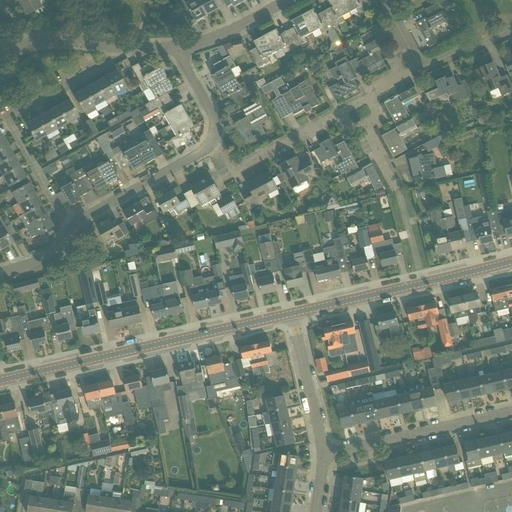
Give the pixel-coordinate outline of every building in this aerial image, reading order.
[(27,0),(20,4),(25,15),(41,7),(37,0),(27,0)] [(177,0),(189,21),(195,18),(196,21),(207,15),(198,0),(194,0),(191,2),(190,0),(177,0)] [(198,0),(207,15),(218,9),(214,1),(215,0),(198,0)] [(324,11),(333,28),(345,22),(342,17),(349,13),(342,0),(331,0),(328,1),(332,7),(324,11)] [(357,9),(359,14),(371,7),(366,0),(342,0),(349,13),(357,9)] [(422,20),(416,23),(417,26),(429,48),(438,43),(433,34),(431,30),(448,21),(442,10),(441,11),(437,3),(433,5),(425,10),(428,16),(425,18),(427,21),(423,23),(422,20)] [(314,9),(302,15),(312,33),(319,29),(322,34),(328,31),(329,33),(328,36),(332,43),(339,39),(333,28),(324,11),(317,15),(314,9)] [(287,32),(296,48),(307,41),(305,37),(312,33),(302,15),(291,22),(294,28),(287,32)] [(282,49),(284,54),(296,48),(287,32),(280,35),(276,29),(265,36),(274,53),(282,49)] [(362,71),(365,77),(386,66),(378,51),(386,47),(379,35),(377,37),(373,30),(361,37),(364,44),(363,44),(370,56),(357,63),(362,71)] [(249,52),(258,68),(269,62),(267,57),(274,53),(265,36),(253,42),(257,48),(249,52)] [(342,45),(333,50),(336,56),(339,54),(345,51),(342,47),(342,45)] [(217,47),(223,57),(227,55),(222,46),(217,47)] [(212,76),(218,87),(236,77),(231,70),(236,68),(230,56),(213,65),(217,73),(212,76)] [(328,89),(336,102),(359,89),(354,79),(357,78),(355,75),(362,71),(357,63),(355,59),(348,62),(346,57),(334,63),(336,67),(329,71),(333,78),(337,80),(342,77),(346,84),(343,86),(337,84),(328,89)] [(122,67),(129,64),(127,59),(120,62),(122,67)] [(145,81),(149,88),(166,79),(159,67),(154,70),(149,63),(140,68),(137,63),(130,67),(135,76),(140,84),(145,81)] [(499,88),(503,96),(511,91),(511,90),(510,86),(506,76),(500,79),(493,63),(474,72),(478,83),(485,80),(490,92),(499,88)] [(116,71),(105,77),(115,95),(126,89),(116,71)] [(105,77),(94,83),(104,101),(105,101),(107,105),(117,99),(115,95),(105,77)] [(236,77),(218,87),(224,99),(230,95),(234,103),(243,98),(251,94),(260,89),(256,83),(256,82),(247,87),(244,82),(240,85),(236,77)] [(277,110),(282,119),(292,113),(294,116),(304,110),(306,114),(312,110),(311,109),(320,104),(315,96),(313,93),(314,92),(312,87),(310,87),(309,86),(306,81),(298,85),(298,86),(281,96),(277,88),(284,84),(281,77),(267,85),(261,88),(265,95),(273,90),(277,97),(275,98),(276,99),(272,101),(277,110)] [(450,95),(454,103),(469,97),(463,84),(457,87),(453,77),(445,81),(444,78),(435,82),(439,89),(426,94),(429,101),(440,97),(440,98),(441,100),(443,101),(444,101),(446,101),(447,100),(448,99),(449,98),(449,96),(450,95)] [(172,90),(166,79),(149,88),(155,100),(149,103),(145,105),(147,109),(149,113),(157,108),(171,100),(167,93),(172,90)] [(94,83),(84,89),(94,107),(99,104),(104,101),(94,83)] [(384,104),(396,125),(410,117),(403,105),(420,96),(413,85),(397,93),(399,96),(384,104)] [(84,113),(86,116),(96,111),(95,109),(94,107),(84,89),(73,95),(83,113),(84,113)] [(57,107),(67,124),(78,118),(68,100),(57,107)] [(170,125),(187,116),(180,104),(175,108),(171,100),(157,108),(159,113),(161,116),(163,114),(164,114),(170,125)] [(242,133),(247,141),(255,137),(256,139),(265,134),(259,123),(268,118),(259,101),(243,110),(247,117),(239,122),(241,126),(237,128),(241,134),(242,133)] [(47,112),(59,134),(57,130),(67,124),(57,107),(47,112)] [(144,121),(159,113),(157,108),(149,113),(142,117),(144,121)] [(131,116),(132,119),(139,115),(140,114),(137,109),(130,114),(128,111),(125,112),(128,118),(131,116)] [(46,135),(48,139),(59,134),(47,112),(36,118),(46,136),(46,135)] [(125,112),(118,116),(121,122),(128,118),(125,112)] [(478,120),(481,128),(488,125),(482,113),(478,114),(480,119),(478,120)] [(139,115),(132,119),(136,126),(143,122),(139,115)] [(170,139),(175,149),(181,146),(180,144),(191,138),(187,131),(193,127),(187,116),(170,125),(175,137),(170,139)] [(382,136),(393,157),(408,150),(407,148),(406,148),(401,137),(417,128),(411,116),(410,117),(396,125),(395,125),(396,128),(382,136)] [(32,140),(35,146),(42,142),(40,139),(46,136),(36,118),(25,124),(34,139),(32,140)] [(107,123),(109,128),(117,123),(114,118),(107,123)] [(84,122),(93,137),(98,134),(90,119),(84,122)] [(134,147),(144,165),(155,158),(152,153),(159,148),(149,130),(141,134),(142,137),(145,141),(134,147)] [(424,144),(423,145),(428,153),(429,152),(443,145),(441,142),(442,142),(449,138),(446,132),(439,136),(425,144),(424,144)] [(87,133),(79,138),(82,143),(90,139),(87,133)] [(97,168),(106,185),(118,179),(115,173),(122,169),(114,156),(114,155),(103,135),(96,139),(97,141),(97,142),(106,160),(105,160),(106,163),(97,168)] [(347,167),(355,163),(344,142),(335,147),(330,139),(319,145),(321,148),(314,151),(321,163),(327,159),(328,161),(340,154),(347,167)] [(66,146),(68,151),(69,151),(79,145),(76,140),(68,144),(69,145),(66,146)] [(158,143),(161,148),(166,145),(163,140),(158,143)] [(129,165),(132,171),(144,165),(134,147),(131,143),(134,147),(123,153),(122,151),(114,155),(114,156),(122,169),(129,165)] [(0,149),(0,163),(13,156),(8,146),(0,149)] [(43,156),(47,163),(58,157),(52,146),(48,148),(49,154),(43,156)] [(58,150),(61,155),(69,151),(68,151),(66,146),(58,150)] [(84,146),(78,150),(81,156),(87,152),(84,146)] [(409,159),(415,184),(436,179),(452,175),(450,165),(437,168),(434,153),(423,156),(422,154),(418,157),(409,159)] [(0,163),(0,172),(2,176),(19,167),(13,156),(0,163)] [(72,167),(65,156),(59,159),(66,171),(72,168),(72,167)] [(295,192),(298,193),(308,188),(309,185),(306,180),(308,179),(306,175),(313,171),(308,161),(300,165),(296,158),(279,167),(282,173),(277,176),(281,183),(286,181),(291,189),(293,187),(295,192)] [(53,163),(42,169),(43,172),(45,176),(50,173),(50,175),(54,173),(54,172),(57,171),(53,163)] [(368,178),(375,191),(384,187),(373,165),(363,170),(362,167),(359,169),(355,163),(347,167),(343,169),(347,175),(346,176),(352,187),(368,178)] [(2,176),(8,187),(25,177),(19,167),(2,176)] [(72,168),(66,171),(65,172),(67,177),(70,183),(68,184),(59,189),(69,206),(81,200),(79,197),(78,194),(80,193),(81,196),(86,193),(85,190),(75,172),(72,168)] [(106,185),(97,168),(86,174),(82,168),(75,172),(85,190),(92,186),(95,192),(106,185)] [(243,195),(249,207),(256,204),(254,201),(268,194),(267,192),(276,187),(269,173),(247,185),(251,191),(243,195)] [(486,174),(478,176),(479,184),(488,182),(486,174)] [(217,203),(224,215),(237,208),(230,196),(223,200),(210,178),(191,188),(202,207),(215,199),(217,203)] [(11,193),(18,204),(35,195),(29,183),(11,193)] [(175,210),(177,214),(190,206),(183,194),(176,198),(173,191),(157,200),(164,213),(169,211),(170,213),(175,210)] [(18,204),(23,215),(41,205),(35,195),(18,204)] [(454,201),(458,222),(467,220),(462,199),(454,201)] [(124,211),(132,226),(143,219),(146,224),(158,218),(151,205),(143,210),(139,203),(124,211)] [(19,217),(25,228),(47,216),(41,205),(23,215),(19,217)] [(434,239),(437,255),(452,251),(443,210),(440,211),(430,213),(432,222),(437,221),(440,237),(434,239)] [(481,217),(467,221),(469,232),(471,242),(479,240),(480,245),(494,242),(492,233),(500,231),(498,221),(496,215),(495,210),(487,212),(489,220),(482,222),(481,217)] [(323,213),(325,223),(334,221),(332,211),(323,213)] [(497,214),(496,215),(498,221),(500,231),(500,234),(501,234),(506,233),(507,237),(511,236),(511,219),(511,220),(510,216),(509,216),(508,212),(497,214)] [(0,217),(5,225),(9,223),(5,215),(0,217)] [(305,217),(308,227),(316,225),(314,215),(305,217)] [(25,228),(31,238),(53,226),(47,216),(25,228)] [(160,220),(164,228),(169,225),(168,223),(165,217),(160,220)] [(453,217),(445,219),(452,251),(467,248),(465,239),(463,231),(460,232),(453,233),(452,229),(456,228),(454,217),(453,217)] [(113,236),(115,241),(124,236),(116,221),(111,224),(109,220),(97,226),(105,241),(113,236)] [(122,223),(118,226),(125,234),(129,232),(122,223)] [(0,248),(1,250),(11,244),(2,226),(1,227),(0,224),(0,248)] [(11,226),(6,228),(11,236),(15,233),(11,226)] [(367,227),(357,229),(358,232),(357,232),(361,249),(371,246),(367,227)] [(379,231),(369,234),(372,246),(374,258),(375,258),(381,257),(383,266),(398,263),(395,251),(394,245),(385,247),(384,242),(381,231),(379,231)] [(11,236),(16,246),(24,243),(18,232),(15,233),(11,236)] [(215,242),(217,249),(243,243),(240,232),(217,237),(214,238),(215,242)] [(352,261),(355,273),(369,270),(365,253),(357,255),(355,248),(350,249),(349,245),(350,245),(347,235),(341,236),(347,262),(352,261)] [(169,246),(169,248),(173,247),(172,244),(170,240),(170,239),(161,236),(159,243),(169,246)] [(347,262),(341,236),(341,238),(334,240),(335,246),(336,249),(332,250),(331,247),(323,249),(324,253),(325,261),(329,279),(341,276),(339,267),(339,264),(337,259),(345,257),(347,262)] [(278,241),(272,243),(275,254),(281,253),(278,241)] [(175,244),(176,253),(194,251),(193,242),(175,244)] [(258,280),(261,294),(277,291),(273,273),(279,272),(275,254),(272,243),(272,242),(259,245),(263,259),(264,258),(264,262),(266,269),(256,272),(258,280)] [(125,252),(126,258),(141,255),(136,244),(129,246),(130,250),(125,252)] [(174,248),(154,252),(156,263),(177,259),(176,254),(174,248)] [(303,251),(306,264),(313,262),(315,270),(316,272),(318,282),(329,279),(325,261),(315,263),(313,256),(312,249),(303,251)] [(285,270),(289,288),(304,285),(302,273),(308,272),(306,264),(303,251),(303,252),(293,254),(295,262),(291,263),(292,268),(285,270)] [(223,276),(220,264),(212,266),(215,278),(216,278),(223,276)] [(90,268),(80,270),(88,305),(98,302),(90,268)] [(137,270),(129,272),(130,276),(129,276),(134,298),(143,296),(141,290),(138,274),(137,270)] [(184,286),(190,285),(195,284),(194,279),(192,270),(181,272),(184,286)] [(248,292),(254,291),(251,276),(245,278),(244,274),(230,278),(235,301),(250,297),(248,292)] [(206,293),(209,307),(222,304),(221,299),(227,298),(224,282),(217,283),(204,286),(206,293)] [(107,307),(112,329),(127,325),(122,303),(120,297),(107,300),(104,283),(95,285),(100,306),(108,304),(108,306),(107,307)] [(195,310),(209,307),(206,293),(204,286),(204,284),(190,287),(192,296),(195,310)] [(162,286),(141,290),(143,296),(144,302),(150,301),(154,319),(169,316),(164,297),(162,286)] [(490,291),(495,312),(510,308),(505,287),(490,291)] [(5,290),(7,297),(14,295),(12,288),(5,290)] [(179,294),(164,297),(169,316),(183,312),(181,300),(180,300),(179,294)] [(463,297),(468,316),(481,313),(479,307),(480,307),(477,294),(463,297)] [(42,297),(46,315),(56,313),(54,305),(55,305),(53,295),(51,296),(51,295),(42,297)] [(453,313),(455,319),(468,316),(463,297),(449,300),(452,313),(453,313)] [(122,303),(127,325),(142,322),(137,300),(133,300),(122,303)] [(436,303),(422,307),(427,328),(438,325),(443,348),(452,346),(450,338),(448,326),(445,317),(440,318),(439,313),(436,303)] [(17,309),(21,320),(28,319),(25,306),(18,308),(17,307),(17,309)] [(417,324),(418,330),(426,328),(422,307),(407,310),(409,321),(417,319),(418,323),(417,324)] [(8,332),(0,333),(0,341),(1,348),(7,347),(9,352),(22,349),(20,341),(25,340),(25,337),(21,320),(17,309),(14,310),(10,311),(14,330),(8,332)] [(81,321),(84,335),(100,331),(95,310),(89,311),(91,319),(81,321)] [(398,325),(395,313),(378,316),(379,322),(375,323),(377,335),(390,332),(391,338),(403,335),(401,324),(398,325)] [(73,314),(55,318),(57,328),(56,328),(57,332),(59,341),(72,338),(71,331),(76,330),(73,314)] [(30,335),(33,347),(47,344),(44,332),(50,331),(48,322),(47,318),(27,322),(30,335)] [(368,321),(360,323),(362,333),(366,349),(371,372),(372,372),(383,369),(379,354),(376,355),(374,347),(371,331),(368,321)] [(343,347),(346,354),(357,351),(353,334),(356,334),(353,322),(338,326),(343,347)] [(448,326),(450,338),(459,335),(457,323),(448,326)] [(331,357),(337,356),(345,354),(346,354),(343,347),(341,337),(338,326),(324,329),(325,335),(322,336),(323,341),(326,340),(329,339),(330,344),(327,344),(330,356),(331,357)] [(495,339),(496,343),(511,339),(511,328),(502,331),(502,329),(493,331),(495,337),(495,339)] [(495,337),(474,342),(474,344),(475,348),(496,343),(495,339),(495,337)] [(263,369),(264,374),(270,372),(267,358),(265,359),(264,354),(272,353),(270,342),(255,345),(260,367),(261,370),(263,369)] [(255,345),(240,349),(243,359),(233,361),(237,378),(246,376),(244,368),(251,367),(253,376),(261,375),(259,367),(260,367),(255,345)] [(497,348),(499,353),(510,351),(509,345),(497,348)] [(411,349),(414,362),(432,358),(429,347),(424,348),(423,349),(419,350),(417,347),(411,349)] [(486,351),(487,356),(499,353),(497,348),(486,351)] [(474,353),(475,359),(487,356),(486,351),(485,350),(474,353)] [(450,355),(451,360),(462,358),(461,352),(450,355)] [(434,368),(438,385),(444,384),(440,367),(452,365),(451,360),(450,355),(432,359),(434,368)] [(221,356),(206,360),(209,374),(211,386),(213,386),(227,383),(228,389),(228,390),(240,387),(230,364),(223,365),(221,356)] [(325,358),(315,360),(318,373),(328,371),(325,358)] [(183,386),(177,387),(179,397),(186,395),(186,393),(204,388),(203,382),(205,381),(203,373),(201,365),(195,366),(194,362),(187,364),(186,362),(179,364),(180,366),(178,366),(181,376),(183,386)] [(368,362),(356,365),(358,375),(370,372),(368,362)] [(503,372),(507,389),(511,388),(511,370),(509,371),(507,363),(501,364),(503,372)] [(348,368),(326,374),(328,382),(350,377),(348,368)] [(427,370),(431,387),(438,385),(434,368),(427,370)] [(152,376),(146,378),(147,386),(150,402),(152,402),(153,408),(166,405),(164,397),(163,397),(162,392),(161,385),(169,383),(170,383),(169,379),(167,369),(151,372),(152,376)] [(468,380),(472,397),(484,395),(478,372),(478,370),(472,371),(474,379),(468,380)] [(478,372),(484,395),(495,392),(491,375),(484,377),(483,371),(478,372)] [(380,375),(381,381),(393,378),(392,372),(380,375)] [(503,372),(491,375),(495,392),(507,389),(503,372)] [(134,390),(139,411),(152,408),(150,402),(147,386),(142,387),(139,375),(124,379),(127,392),(134,390)] [(370,384),(379,381),(381,381),(380,375),(368,378),(370,384)] [(444,386),(448,403),(460,400),(455,377),(455,376),(449,377),(450,384),(444,386)] [(455,377),(460,400),(472,397),(468,380),(462,382),(461,376),(455,377)] [(356,381),(358,386),(370,384),(368,378),(356,381)] [(103,381),(98,383),(98,384),(98,385),(101,398),(103,407),(105,417),(124,413),(122,403),(123,403),(120,393),(115,394),(114,391),(112,381),(104,383),(103,381)] [(345,384),(346,389),(358,386),(356,381),(345,384)] [(419,384),(425,408),(437,406),(433,388),(427,390),(425,383),(419,384)] [(409,394),(413,411),(425,408),(419,384),(407,387),(409,394)] [(98,385),(84,388),(89,410),(103,407),(101,398),(98,385)] [(216,398),(213,386),(211,386),(206,387),(209,399),(215,398),(216,398)] [(258,391),(261,397),(266,394),(264,388),(258,391)] [(396,390),(395,390),(397,397),(397,396),(401,414),(413,411),(409,394),(403,395),(402,388),(396,390)] [(57,425),(57,426),(78,421),(76,413),(78,413),(76,404),(74,405),(71,391),(56,394),(58,400),(52,401),(54,411),(53,411),(57,425)] [(218,394),(220,406),(229,404),(226,392),(218,394)] [(386,399),(390,416),(401,414),(397,396),(397,397),(391,398),(390,392),(384,393),(386,399)] [(372,393),(360,396),(361,399),(366,422),(378,419),(374,402),(372,393)] [(179,397),(186,438),(194,436),(192,425),(191,425),(190,419),(191,419),(186,395),(179,397)] [(266,400),(269,412),(287,408),(284,396),(266,400)] [(43,420),(45,428),(57,425),(53,411),(47,412),(44,397),(28,401),(31,416),(38,414),(39,421),(43,420)] [(349,401),(350,407),(354,425),(366,422),(361,399),(349,401)] [(374,402),(378,419),(390,416),(386,399),(374,402)] [(247,402),(248,417),(255,416),(253,400),(247,402)] [(15,403),(1,407),(5,426),(7,433),(16,430),(17,433),(22,432),(18,417),(17,413),(15,403)] [(339,410),(343,427),(354,425),(350,407),(339,410)] [(262,414),(265,425),(271,424),(289,420),(287,408),(269,412),(262,414)] [(126,415),(125,416),(128,429),(136,427),(133,414),(126,415)] [(271,424),(274,435),(292,431),(289,420),(271,424)] [(164,421),(156,422),(159,435),(166,433),(164,421)] [(33,450),(34,456),(35,456),(44,454),(39,429),(29,432),(30,437),(33,450)] [(274,435),(277,447),(295,443),(292,431),(274,435)] [(500,436),(504,454),(511,451),(511,434),(511,433),(500,436)] [(241,435),(233,438),(242,459),(252,455),(250,449),(246,449),(241,435)] [(85,448),(86,453),(92,451),(88,436),(82,437),(85,448)] [(488,438),(492,456),(504,454),(500,436),(488,438)] [(30,437),(19,440),(22,452),(33,450),(30,437)] [(481,462),(482,466),(494,463),(492,456),(488,438),(477,441),(481,462)] [(109,440),(91,444),(94,456),(94,457),(112,453),(112,452),(109,440)] [(111,445),(112,452),(128,448),(130,448),(130,445),(129,440),(111,445)] [(465,461),(468,469),(482,466),(481,462),(477,441),(465,444),(468,460),(465,461)] [(131,451),(132,457),(149,453),(147,444),(138,447),(138,446),(130,448),(128,448),(129,452),(131,451)] [(444,449),(450,475),(456,473),(454,465),(460,463),(456,446),(444,449)] [(432,451),(438,475),(449,472),(450,475),(444,449),(432,451)] [(421,454),(426,480),(427,480),(425,471),(436,469),(437,475),(438,475),(432,451),(421,454)] [(273,461),(272,465),(279,466),(297,469),(298,457),(289,455),(281,454),(280,462),(273,461)] [(413,474),(415,483),(426,480),(421,454),(409,457),(413,474)] [(106,460),(105,466),(116,468),(118,455),(107,458),(106,460)] [(397,460),(401,477),(413,474),(409,457),(397,460)] [(385,462),(389,480),(401,477),(397,460),(385,462)] [(16,465),(7,467),(9,478),(18,475),(16,465)] [(80,466),(77,482),(85,483),(87,468),(80,466)] [(277,478),(295,481),(297,469),(279,466),(277,478)] [(484,475),(485,478),(486,484),(494,482),(498,481),(496,472),(484,475)] [(344,489),(361,491),(363,479),(346,476),(344,489)] [(275,490),(293,493),(295,481),(277,478),(275,490)] [(27,511),(39,511),(41,498),(42,498),(44,483),(26,481),(24,494),(30,495),(31,490),(38,491),(37,498),(30,497),(27,511)] [(453,486),(454,492),(469,488),(467,483),(453,486)] [(123,511),(131,511),(131,510),(138,511),(137,511),(140,511),(138,511),(139,499),(142,500),(144,485),(142,485),(141,491),(134,490),(132,502),(125,501),(123,511)] [(154,498),(156,498),(158,496),(160,497),(162,488),(162,487),(155,486),(155,487),(150,486),(149,489),(152,490),(151,494),(154,494),(154,495),(154,498)] [(246,498),(253,499),(254,494),(252,494),(253,487),(247,486),(246,498)] [(441,489),(442,494),(454,492),(453,486),(441,489)] [(61,511),(72,511),(74,504),(75,502),(81,503),(83,490),(65,487),(64,495),(63,501),(61,511)] [(86,511),(94,511),(98,490),(91,489),(91,488),(85,487),(84,490),(83,490),(81,503),(88,504),(86,511)] [(160,497),(169,498),(170,489),(168,488),(168,489),(162,488),(160,497)] [(342,500),(360,503),(361,491),(344,489),(342,500)] [(429,492),(430,497),(442,494),(441,489),(429,492)] [(94,511),(109,511),(111,499),(112,491),(112,492),(98,490),(94,511)] [(273,502),(291,505),(293,493),(275,490),(273,502)] [(406,491),(408,502),(414,501),(412,490),(406,491)] [(399,499),(400,504),(408,502),(406,491),(405,491),(406,497),(399,499)] [(39,511),(50,511),(52,500),(42,498),(41,498),(39,511)] [(111,499),(109,511),(123,511),(125,501),(111,499)] [(50,511),(61,511),(63,501),(52,500),(50,511)] [(340,511),(358,511),(360,503),(342,500),(340,511)] [(239,511),(241,511),(242,511),(244,503),(232,502),(232,507),(239,509),(239,511)] [(271,511),(289,511),(291,505),(273,502),(271,511)]
